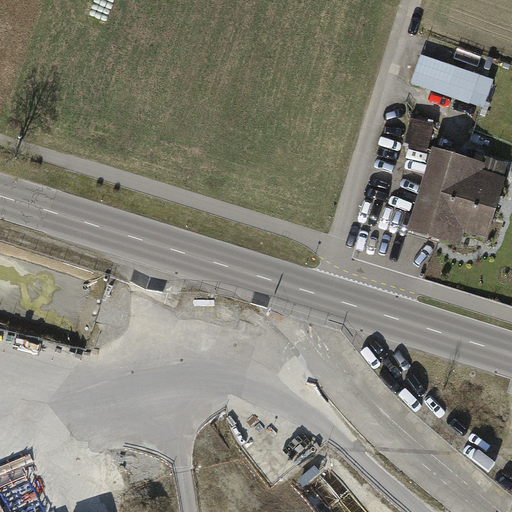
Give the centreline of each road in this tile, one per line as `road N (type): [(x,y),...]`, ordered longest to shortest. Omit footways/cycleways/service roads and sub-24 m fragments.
road 1 (tertiary): [(511,354),(0,195)]
road 2 (track): [(413,0),(322,295)]
